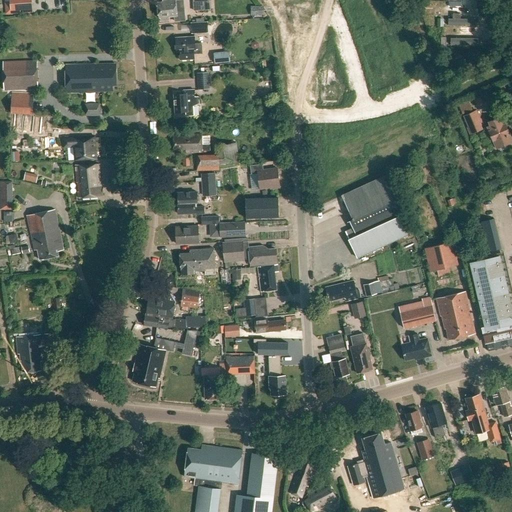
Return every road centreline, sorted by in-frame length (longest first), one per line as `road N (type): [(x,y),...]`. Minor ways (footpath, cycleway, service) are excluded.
road 1 (residential): [(313,413),(295,98),(331,0)]
road 2 (residential): [(135,0),(151,216),(93,408)]
road 3 (tertiary): [(313,413),(511,358)]
road 4 (tertiary): [(313,413),(261,421),(135,412)]
